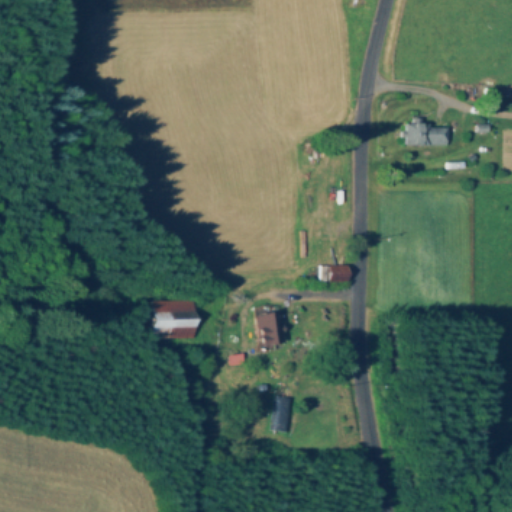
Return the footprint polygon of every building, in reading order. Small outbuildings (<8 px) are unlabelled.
[(398,146),(436,146),(436,125),(398,125),(398,146)] [(190,301),(145,302),(146,340),(190,340),(190,301)] [(274,347),(274,315),(255,315),(255,330),(250,330),(250,347),(274,347)] [(192,411),(192,379),(176,379),(176,411),(192,411)] [(283,432),(283,400),(271,400),(271,432),(283,432)]
